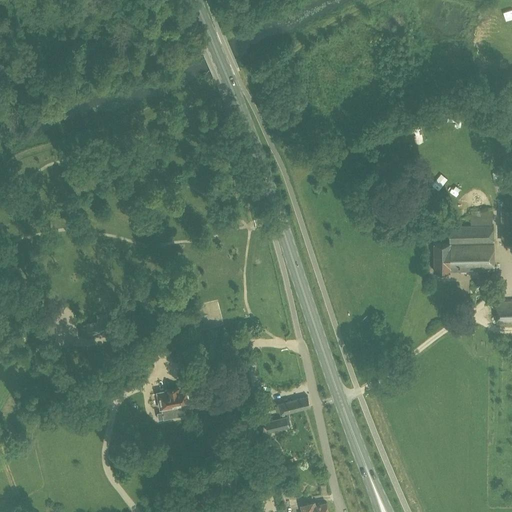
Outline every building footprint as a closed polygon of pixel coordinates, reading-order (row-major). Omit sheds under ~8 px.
[(481,127),(478,136),(484,138),(487,130),(481,127)] [(511,208),(500,209),(501,243),(511,242),(511,208)] [(433,243),(433,270),(493,269),(493,241),(493,225),(492,225),(492,210),(471,211),(471,225),(449,226),(450,242),(433,243)] [(511,298),(495,300),(497,324),(511,323),(511,298)] [(88,324),(90,335),(109,332),(108,321),(88,324)] [(163,412),(158,413),(159,418),(193,412),(189,387),(180,389),(179,387),(168,389),(168,391),(159,392),(162,407),(163,412)] [(263,396),(260,397),(262,404),(265,403),(273,401),(271,394),(263,396)] [(265,421),(268,431),(289,426),(287,415),(285,416),(285,413),(310,406),(307,396),(278,404),(280,414),(281,413),(282,416),(265,421)] [(327,511),(326,501),(315,504),(314,501),(301,504),(303,511),(301,511),(327,511)]
